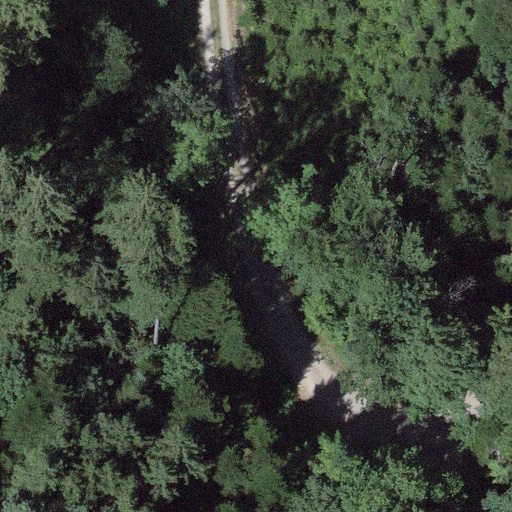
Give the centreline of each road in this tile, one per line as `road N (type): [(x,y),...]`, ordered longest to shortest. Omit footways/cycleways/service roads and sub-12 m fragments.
road 1 (track): [(492,511),(311,367),(244,237),(215,0)]
road 2 (track): [(326,511),(405,444),(511,379)]
